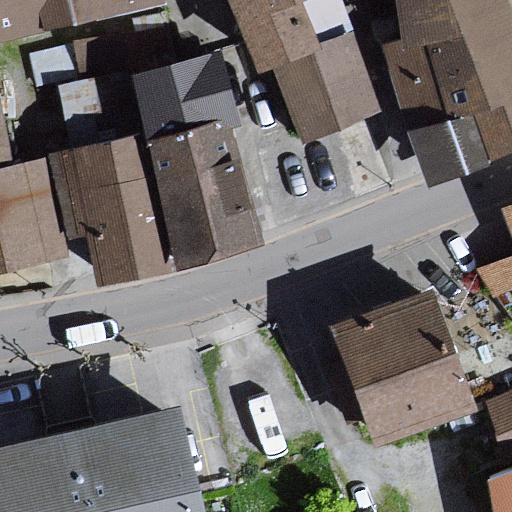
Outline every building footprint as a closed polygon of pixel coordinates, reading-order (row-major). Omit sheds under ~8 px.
[(0,0),(0,39),(81,20),(161,0),(0,0)] [(350,0),(233,0),(259,69),(276,63),(362,31),(350,0)] [(511,29),(501,0),(398,0),(403,41),(385,46),(408,128),(475,109),(490,156),(511,147),(511,29)] [(56,29),(72,110),(138,97),(122,16),(56,29)] [(362,31),(276,63),(303,138),(386,109),(362,31)] [(216,56),(135,78),(179,261),(254,238),(224,123),(233,120),(216,56)] [(0,102),(0,162),(9,161),(0,102)] [(475,109),(408,128),(427,181),(490,156),(475,109)] [(139,137),(47,155),(64,236),(90,230),(99,274),(164,261),(139,137)] [(47,155),(9,161),(0,162),(0,267),(64,252),(47,155)] [(511,209),(506,212),(511,227),(511,262),(477,272),(511,320),(511,209)] [(444,295),(339,331),(386,439),(489,410),(444,295)] [(200,511),(177,407),(0,446),(0,511),(200,511)] [(511,511),(511,471),(487,482),(492,511),(511,511)]
